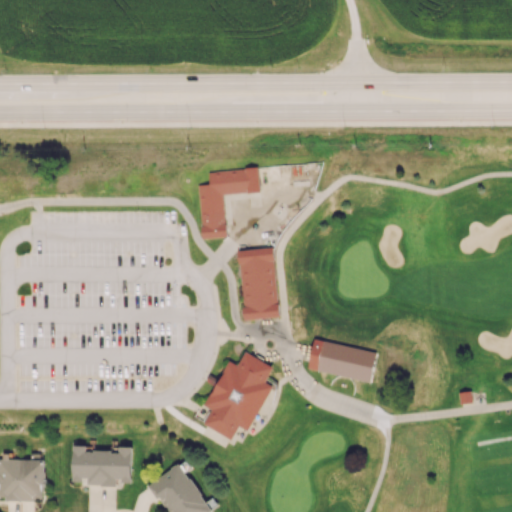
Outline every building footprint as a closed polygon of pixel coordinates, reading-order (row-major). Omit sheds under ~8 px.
[(198,184),(202,237),(226,235),(223,194),(260,192),(258,166),(210,170),(211,183),(198,184)] [(237,251),(245,320),(278,317),(271,247),(237,251)] [(314,338),(306,370),(316,372),(323,340),(314,338)] [(244,352),(236,365),(228,360),(202,405),(211,411),(203,424),(230,440),(237,428),(247,433),(273,388),(263,382),(271,368),(244,352)] [(457,391),(459,404),(472,402),(471,389),(457,391)] [(132,446),(118,446),(118,451),(85,450),(85,445),(72,444),(72,480),(87,480),(87,485),(122,486),(122,482),(131,482),(132,446)] [(45,459),(0,458),(0,498),(44,499),(45,459)] [(148,483),(167,511),(210,511),(212,511),(180,463),(148,483)]
